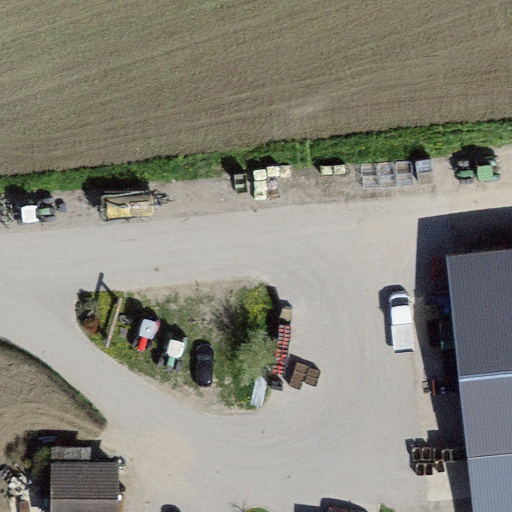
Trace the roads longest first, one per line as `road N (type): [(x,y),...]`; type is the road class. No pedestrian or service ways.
road 1 (residential): [(0,260),(511,209)]
road 2 (track): [(415,511),(333,227)]
road 3 (unknown): [(0,310),(164,448),(215,511)]
